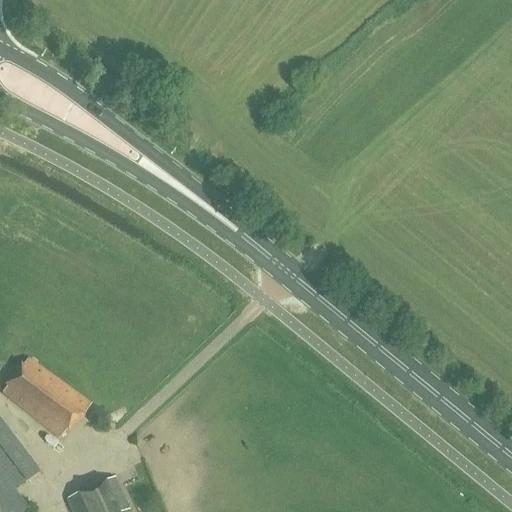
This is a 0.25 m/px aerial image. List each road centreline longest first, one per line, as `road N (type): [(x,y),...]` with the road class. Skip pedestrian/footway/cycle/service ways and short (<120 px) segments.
road 1 (primary): [(511,452),(187,192)]
road 2 (primary): [(187,192),(81,98),(0,49)]
road 3 (primary): [(0,100),(187,192)]
